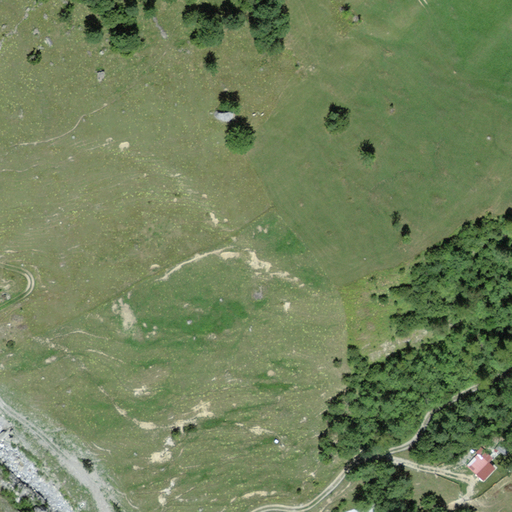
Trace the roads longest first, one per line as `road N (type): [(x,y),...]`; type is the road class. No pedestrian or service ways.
road 1 (track): [(511,367),(436,408),(396,450),(345,471),(309,509),(258,511)]
road 2 (track): [(102,511),(90,485),(0,407)]
